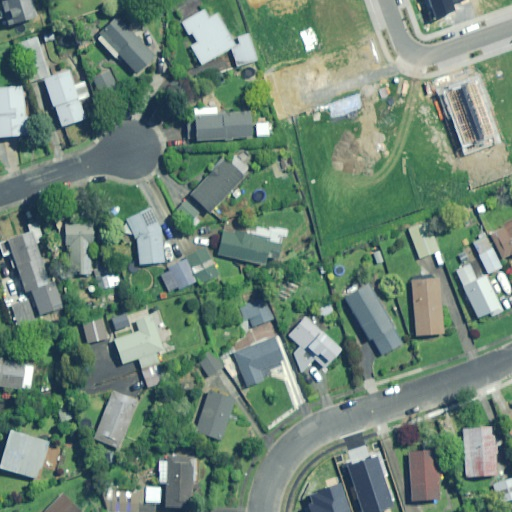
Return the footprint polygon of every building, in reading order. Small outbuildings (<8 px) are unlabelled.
[(0,0),(0,20),(6,18),(8,26),(36,18),(30,0),(0,0)] [(347,0),(299,0),(300,0),(277,8),(275,0),(257,6),(263,25),(279,19),(281,24),(347,0)] [(450,12),(445,0),(423,0),(431,20),(450,12)] [(207,8),(195,15),(184,21),(191,33),(195,31),(200,40),(193,44),(203,63),(237,44),(219,13),(212,17),(207,8)] [(98,34),(100,36),(96,39),(113,59),(117,56),(134,75),(157,56),(120,14),(98,34)] [(80,24),(70,33),(86,51),(96,42),(80,24)] [(259,60),(251,33),(240,36),(243,45),(233,48),(237,61),(246,58),(248,63),(259,60)] [(48,77),(40,43),(20,48),(29,82),(48,77)] [(286,96),(291,111),(375,81),(371,70),(378,67),(370,44),(318,63),(322,72),(296,81),(300,91),(286,96)] [(104,67),(90,76),(107,106),(122,98),(104,67)] [(74,86),(69,72),(43,80),(60,128),(85,120),(78,101),(88,97),(84,83),(74,86)] [(477,77),(448,88),(469,148),(499,138),(477,77)] [(0,137),(26,136),(22,87),(0,88),(0,137)] [(216,107),(187,109),(188,123),(194,122),(194,127),(186,127),(187,142),(252,138),(250,112),(216,114),(216,107)] [(375,120),(361,125),(372,156),(404,144),(397,124),(390,127),(387,119),(377,123),(375,120)] [(340,128),(308,140),(317,164),(312,166),(316,176),(337,169),(333,158),(345,154),(341,143),(344,142),(340,128)] [(416,184),(404,150),(385,157),(388,166),(380,169),(384,180),(380,181),(385,195),(416,184)] [(235,157),(228,164),(224,161),(191,194),(210,213),(241,182),(251,172),(235,157)] [(340,177),(318,185),(329,217),(364,205),(359,192),(355,182),(343,186),(340,177)] [(192,229),(200,222),(195,217),(197,216),(185,202),(175,211),(192,229)] [(164,264),(162,231),(151,209),(126,222),(136,242),(137,265),(164,264)] [(68,248),(69,274),(90,273),(89,247),(93,247),(93,216),(64,217),(65,248),(68,248)] [(432,220),(409,227),(420,259),(443,251),(432,220)] [(41,242),(35,223),(27,226),(30,233),(0,243),(0,250),(2,255),(11,252),(25,294),(30,292),(39,317),(61,309),(53,283),(49,284),(36,244),(41,242)] [(511,233),(507,224),(492,232),(506,256),(511,252),(511,233)] [(278,261),(282,244),(278,243),(280,232),(253,226),(251,235),(222,229),(216,256),(263,266),(265,258),(278,261)] [(471,244),(462,226),(452,231),(461,249),(471,244)] [(495,245),(489,233),(475,241),(481,252),(495,245)] [(504,265),(494,247),(481,254),(491,272),(504,265)] [(160,277),(167,292),(174,288),(176,292),(194,283),(184,261),(165,270),(167,273),(160,277)] [(471,263),(458,269),(480,315),(502,305),(487,273),(478,277),(471,263)] [(110,267),(93,272),(99,292),(116,286),(110,267)] [(442,277),(414,279),(417,334),(446,332),(442,277)] [(365,348),(374,365),(395,354),(363,294),(337,307),(360,350),(365,348)] [(264,299),(238,309),(243,323),(249,320),(252,328),(272,321),(264,299)] [(35,323),(28,301),(11,307),(18,329),(35,323)] [(146,389),(163,384),(154,354),(163,350),(154,324),(157,323),(154,312),(134,319),(138,332),(113,341),(122,365),(137,360),(146,389)] [(81,321),(86,344),(106,340),(101,317),(81,321)] [(335,359),(298,326),(281,345),(292,356),(286,363),(294,383),(308,369),(317,379),(335,359)] [(227,364),(240,395),(255,389),(251,379),(276,368),(267,348),(227,364)] [(212,352),(197,362),(208,379),(223,368),(212,352)] [(20,361),(0,358),(0,387),(29,391),(33,366),(19,365),(20,361)] [(136,403),(111,394),(94,443),(120,451),(136,403)] [(230,408),(203,398),(189,441),(214,450),(230,408)] [(496,428),(462,429),(463,478),(497,477),(496,428)] [(47,443),(9,431),(0,460),(0,469),(36,480),(39,468),(47,443)] [(438,453),(410,453),(411,501),(438,500),(438,453)] [(165,462),(158,462),(158,484),(165,485),(164,509),(191,509),(191,482),(196,482),(197,458),(166,457),(165,462)] [(333,511),(385,511),(378,489),(382,488),(372,460),(346,469),(357,504),(333,511)] [(147,488),(144,487),(144,480),(134,480),(93,479),(93,492),(105,492),(104,511),(158,511),(159,488),(147,488)] [(511,490),(508,480),(492,485),(498,504),(511,499),(511,490)] [(80,511),(81,511),(61,492),(41,511),(80,511)]
